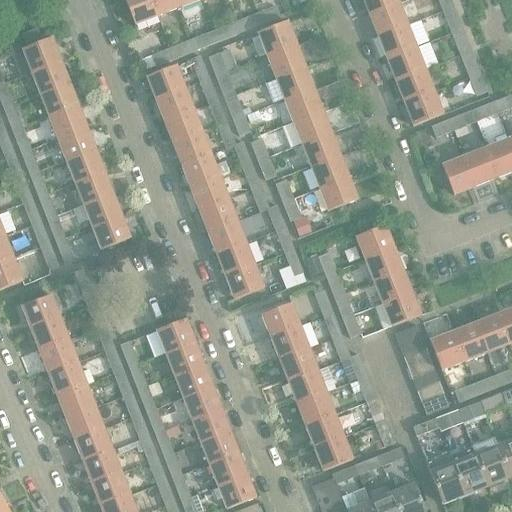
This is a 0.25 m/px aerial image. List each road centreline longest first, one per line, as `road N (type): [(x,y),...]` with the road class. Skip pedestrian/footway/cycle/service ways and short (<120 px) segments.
road 1 (residential): [(284,511),(84,0)]
road 2 (residential): [(332,0),(428,226),(460,237),(511,218)]
road 3 (residential): [(59,511),(0,376)]
